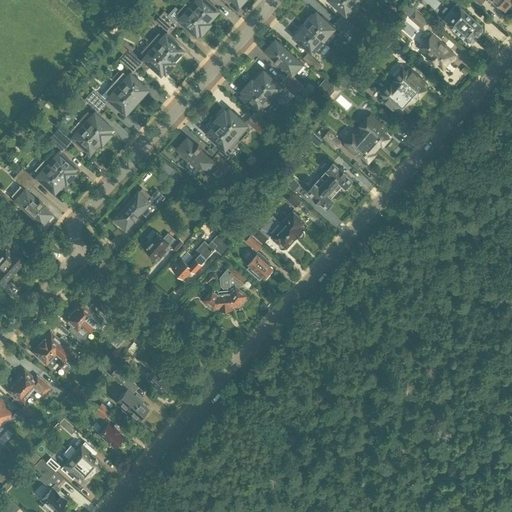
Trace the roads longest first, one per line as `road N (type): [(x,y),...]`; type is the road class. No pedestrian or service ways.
road 1 (residential): [(225,374),(511,53)]
road 2 (residential): [(76,254),(76,220),(276,0)]
road 3 (track): [(304,287),(354,301),(511,441)]
road 4 (residential): [(225,374),(99,260),(76,254)]
road 5 (residential): [(103,511),(225,374)]
road 6 (track): [(343,511),(205,396)]
